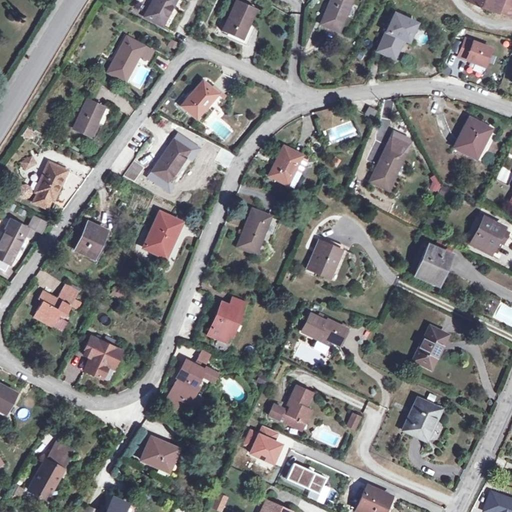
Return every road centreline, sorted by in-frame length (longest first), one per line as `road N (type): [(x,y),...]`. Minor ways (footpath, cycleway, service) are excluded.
road 1 (residential): [(293,99),(232,169),(146,381),(98,404),(0,353)]
road 2 (residential): [(0,310),(174,60),(191,49),(209,51),(285,87)]
road 3 (residential): [(511,108),(458,87),(293,99)]
road 4 (primary): [(0,131),(80,0)]
road 5 (residential): [(458,511),(511,392)]
